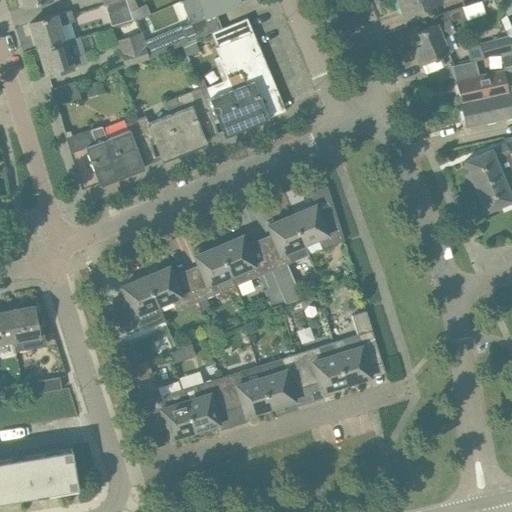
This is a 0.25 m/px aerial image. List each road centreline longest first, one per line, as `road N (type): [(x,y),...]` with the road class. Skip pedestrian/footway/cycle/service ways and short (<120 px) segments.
road 1 (residential): [(59,244),(343,127)]
road 2 (residential): [(120,477),(397,393)]
road 3 (residential): [(343,127),(384,110),(451,299)]
road 4 (residential): [(120,477),(50,263)]
road 5 (residential): [(451,299),(485,500)]
road 6 (residential): [(59,244),(0,58)]
road 7 (residential): [(343,127),(292,0)]
